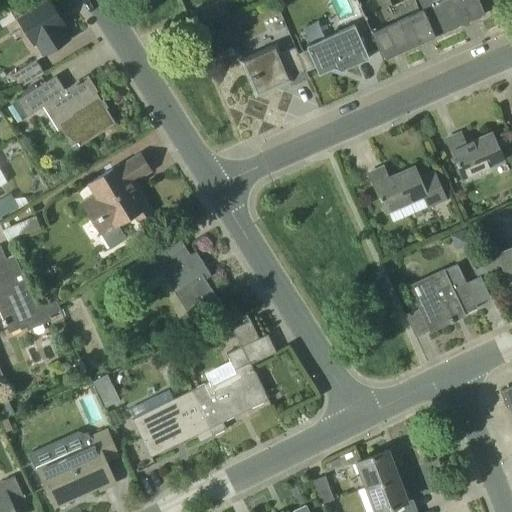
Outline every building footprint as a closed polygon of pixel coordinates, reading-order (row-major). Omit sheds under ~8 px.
[(45,55),(69,39),(61,28),(65,25),(49,0),(18,19),(35,45),(37,44),(45,55)] [(221,0),(199,10),(204,22),(229,11),(224,0),(221,0)] [(485,14),(478,0),(444,0),(422,10),(434,37),(485,14)] [(383,60),(434,37),(422,10),(371,33),(383,60)] [(343,69),(369,58),(354,25),(306,46),(308,50),(298,54),(306,71),(315,67),(319,74),(334,67),(344,71),(344,70),(343,69)] [(306,71),(298,54),(295,47),(278,55),(275,48),(243,61),(257,93),(287,79),(290,87),(309,78),(306,71)] [(20,88),(44,73),(36,60),(12,75),(20,88)] [(17,122),(26,116),(26,117),(45,105),(74,150),(116,124),(106,108),(102,111),(97,103),(101,100),(87,78),(79,82),(78,80),(74,83),(75,85),(66,91),(56,76),(7,107),(17,122)] [(503,160),(491,133),(465,144),(460,133),(446,139),(463,178),(503,160)] [(137,219),(151,210),(145,200),(140,203),(128,184),(150,170),(140,155),(119,168),(118,166),(90,184),(97,196),(84,203),(103,234),(134,215),(137,219)] [(446,200),(442,190),(434,172),(419,179),(414,167),(388,178),(383,167),(369,173),(386,212),(422,197),(427,209),(446,200)] [(483,219),(475,222),(476,239),(489,239),(487,219),(483,219)] [(470,243),(465,228),(450,234),(456,249),(470,243)] [(5,325),(9,333),(61,311),(56,301),(38,309),(15,255),(7,259),(1,245),(0,245),(0,302),(2,306),(0,307),(0,313),(3,319),(1,320),(4,325),(5,325)] [(479,253),(480,256),(489,274),(503,267),(509,282),(511,281),(511,248),(500,254),(496,245),(479,253)] [(143,294),(159,283),(185,324),(219,302),(198,268),(204,264),(196,251),(190,255),(185,247),(169,258),(163,247),(128,269),(143,294)] [(460,316),(477,308),(458,265),(410,286),(420,308),(405,315),(416,337),(449,321),(450,323),(454,322),(451,316),(458,313),(460,316)] [(249,319),(232,328),(242,346),(258,338),(249,319)] [(246,410),(268,399),(242,346),(226,354),(234,369),(190,390),(212,436),(226,429),(222,422),(237,415),(235,411),(245,407),(246,410)] [(106,376),(92,382),(104,408),(118,401),(106,376)] [(199,442),(212,436),(190,390),(132,419),(150,457),(172,446),(171,443),(180,439),(181,442),(196,435),(199,442)] [(114,483),(105,462),(119,456),(107,428),(89,436),(93,445),(38,469),(53,504),(97,484),(100,490),(114,483)] [(365,487),(397,475),(387,450),(356,462),(365,487)] [(334,499),(332,494),(325,475),(313,480),(322,504),(334,499)] [(394,511),(393,507),(407,502),(397,475),(365,487),(358,490),(366,511),(394,511)] [(14,511),(12,505),(25,499),(14,476),(0,482),(0,511),(14,511)]
